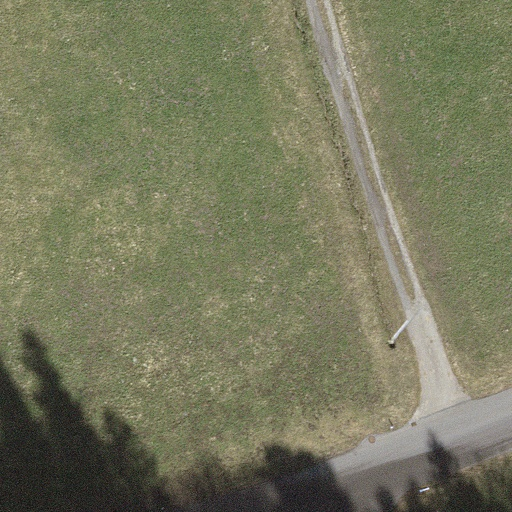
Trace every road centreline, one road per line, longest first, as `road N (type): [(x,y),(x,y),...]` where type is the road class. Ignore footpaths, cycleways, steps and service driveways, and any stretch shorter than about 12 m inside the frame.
road 1 (track): [(452,441),(303,0)]
road 2 (tertiary): [(295,510),(511,419)]
